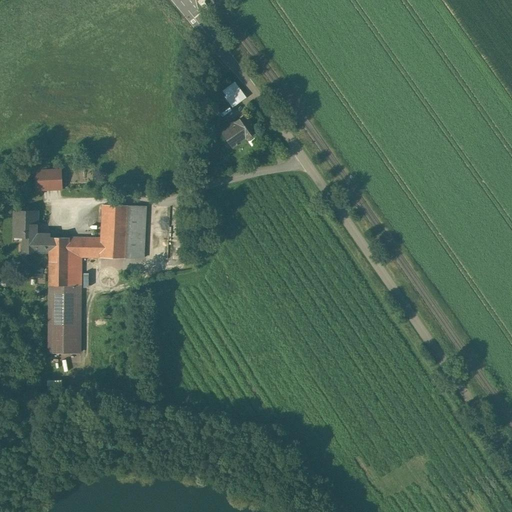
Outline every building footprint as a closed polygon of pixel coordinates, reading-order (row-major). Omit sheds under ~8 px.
[(246,96),(235,81),(222,90),(233,105),(246,96)] [(245,114),(222,130),(232,146),(256,130),(245,114)] [(36,191),(63,189),(62,168),(35,169),(36,191)] [(127,206),(102,205),(101,238),(100,257),(125,258),(127,206)] [(145,207),(127,206),(125,258),(142,259),(145,207)] [(49,234),(37,234),(37,211),(14,210),(13,232),(23,232),(23,251),(49,252),(49,258),(68,258),(69,237),(49,237),(49,234)] [(101,238),(69,237),(68,258),(68,264),(80,264),(80,256),(100,257),(101,238)] [(68,258),(49,258),(48,285),(80,285),(80,264),(68,264),(68,258)] [(32,265),(32,276),(45,276),(45,265),(32,265)] [(80,285),(48,285),(48,352),(80,352),(80,285)]
